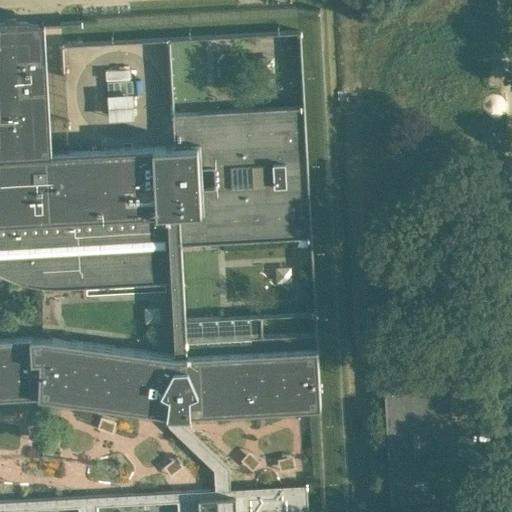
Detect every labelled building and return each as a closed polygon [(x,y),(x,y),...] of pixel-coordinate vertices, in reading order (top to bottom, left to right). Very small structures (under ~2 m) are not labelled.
[(0,397),(41,395),(168,410),(169,424),(215,468),(216,488),(0,499),(0,511),(308,511),(307,483),(230,487),(229,467),(184,423),(183,412),(185,412),(197,412),(321,405),(317,331),(262,334),(261,314),(185,318),(181,241),(312,234),(305,105),(174,112),(176,145),(52,152),(45,22),(45,20),(40,18),(34,17),(29,17),(23,16),(17,16),(12,16),(6,17),(0,18),(0,17),(0,397)] [(459,79),(457,26),(405,27),(406,54),(392,54),(394,105),(446,104),(446,79),(459,79)] [(104,90),(104,115),(129,114),(128,89),(104,90)] [(447,324),(448,349),(460,348),(459,324),(447,324)] [(444,367),(444,358),(428,359),(429,367),(444,367)] [(454,458),(427,459),(416,460),(414,430),(453,428),(450,368),(384,372),(391,500),(456,497),(454,458)]
